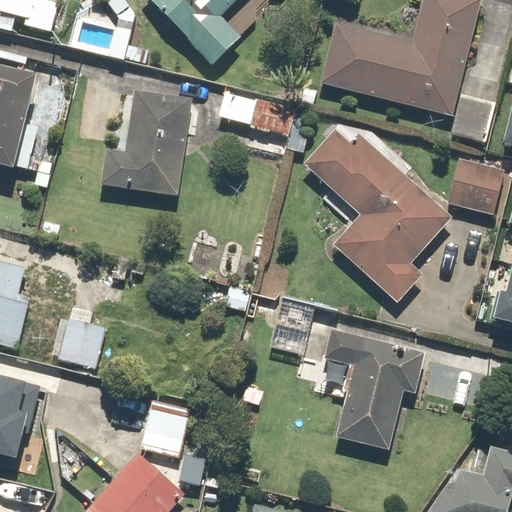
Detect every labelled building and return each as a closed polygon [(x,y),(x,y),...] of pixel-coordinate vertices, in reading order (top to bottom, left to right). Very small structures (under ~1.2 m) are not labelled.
[(0,0),(0,21),(54,35),(61,8),(42,3),(42,0),(0,0)] [(138,0),(112,0),(109,3),(125,24),(145,8),(138,0)] [(244,0),(144,0),(214,69),(245,38),(225,18),(244,0)] [(454,118),(483,0),(427,0),(416,47),(339,28),(325,86),(454,118)] [(0,169),(16,173),(40,78),(0,68),(0,169)] [(226,95),(220,120),(251,126),(247,148),(286,157),(296,109),(226,95)] [(102,187),(126,190),(125,192),(179,198),(185,161),(184,161),(191,105),(137,99),(130,153),(108,150),(102,187)] [(511,105),(503,140),(511,142),(511,105)] [(338,132),(305,167),(363,219),(336,247),(400,307),(431,274),(415,259),(453,216),(359,136),(352,144),(338,132)] [(37,269),(0,261),(0,347),(16,352),(23,327),(25,327),(37,269)] [(496,288),(489,318),(511,324),(511,273),(508,291),(496,288)] [(231,288),(226,309),(248,314),(253,293),(231,288)] [(332,330),(339,331),(342,318),(281,303),(270,348),(306,357),(312,337),(329,341),(332,330)] [(72,323),(60,360),(96,371),(108,334),(72,323)] [(325,362),(354,369),(338,441),(392,453),(408,382),(420,385),(427,354),(332,331),(325,362)] [(0,464),(17,469),(32,413),(23,410),(31,382),(0,373),(0,464)] [(154,407),(145,448),(184,458),(194,416),(154,407)] [(509,511),(511,502),(511,454),(494,450),(487,478),(462,473),(427,511),(509,511)] [(88,511),(172,511),(185,498),(137,456),(88,511)]
